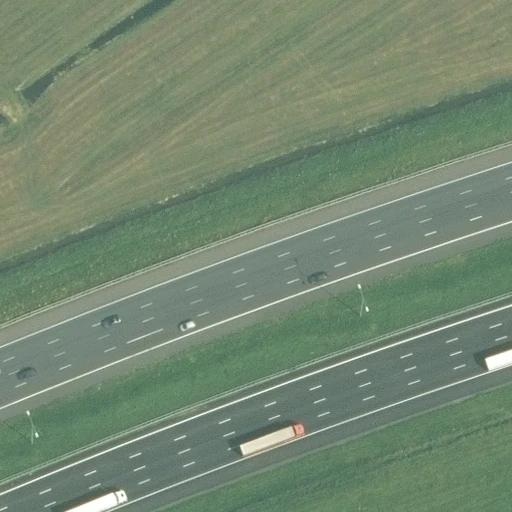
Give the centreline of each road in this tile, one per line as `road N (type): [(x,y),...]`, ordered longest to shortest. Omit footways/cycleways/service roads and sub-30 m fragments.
road 1 (motorway): [(511,189),(204,289),(0,373)]
road 2 (motorway): [(34,511),(511,336)]
